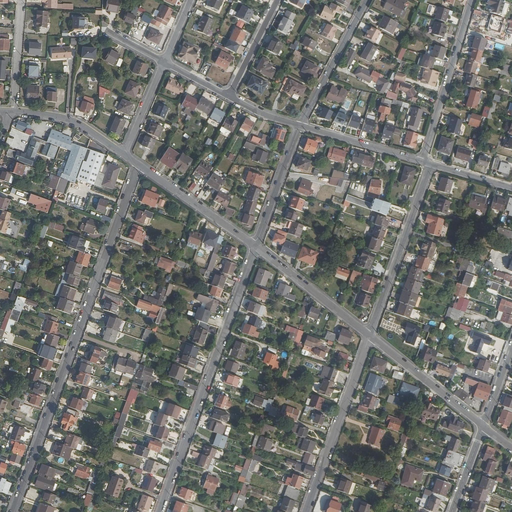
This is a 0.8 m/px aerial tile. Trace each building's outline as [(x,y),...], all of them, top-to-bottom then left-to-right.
[(46,3),(45,9),(74,11),(74,6),(64,6),(64,7),(58,7),(58,0),(44,0),(44,3),(46,3)] [(119,12),(121,1),(116,0),(110,0),(108,10),(119,12)] [(218,11),(223,0),(208,0),(209,0),(211,1),(208,7),(218,11)] [(401,9),(406,1),(403,0),(396,0),(390,11),(398,15),(401,9)] [(488,0),(487,4),(490,4),(491,5),(489,11),(501,14),(504,3),(496,0),(488,0)] [(341,13),(343,9),(331,3),(329,8),(325,6),(320,16),(330,20),(332,17),(334,10),(336,11),(341,13)] [(173,10),(163,5),(155,20),(161,24),(166,27),(170,19),(169,18),(170,16),(173,10)] [(243,6),(238,18),(249,23),(255,12),(243,6)] [(445,22),(449,10),(438,6),(434,19),(445,22)] [(47,28),(48,12),(37,11),(37,28),(47,28)] [(279,30),(287,34),(294,22),(297,16),(289,11),(285,17),(283,21),(282,21),(280,26),(281,26),(279,30)] [(133,24),(136,16),(127,13),(124,20),(133,24)] [(141,21),(150,23),(151,18),(142,15),(141,21)] [(379,28),(390,34),(396,22),(384,16),(382,20),(384,21),(382,25),(381,24),(379,28)] [(213,21),(203,17),(196,31),(207,35),(213,21)] [(499,33),(503,21),(491,17),(487,29),(499,33)] [(155,20),(153,19),(151,23),(159,27),(161,24),(155,20)] [(74,20),(74,31),(89,32),(89,20),(74,20)] [(442,37),(446,25),(435,22),(432,34),(442,37)] [(331,36),(335,29),(327,25),(321,35),(331,40),(332,37),(331,36)] [(375,43),(381,32),(371,27),(369,31),(368,33),(367,32),(364,37),(375,43)] [(152,29),(148,39),(158,44),(163,35),(152,29)] [(237,29),(232,40),(241,45),(244,39),(246,34),(237,29)] [(0,51),(9,52),(10,37),(1,36),(1,40),(0,39),(0,51)] [(483,51),(486,40),(476,36),(475,40),(474,39),(471,48),(473,48),(483,51)] [(313,50),(317,42),(305,37),(301,44),(313,50)] [(274,40),(268,50),(278,55),(283,45),(274,40)] [(41,44),(30,43),(30,54),(40,55),(41,44)] [(230,50),(215,43),(214,45),(229,53),(230,50)] [(372,56),(377,47),(368,43),(363,51),(372,56)] [(195,62),(199,52),(193,50),(194,48),(186,44),(180,57),(188,61),(189,59),(195,62)] [(441,60),(445,48),(435,45),(431,57),(441,60)] [(71,47),(52,48),(53,59),(68,57),(68,56),(71,56),(71,47)] [(84,47),(83,57),(96,58),(97,49),(84,47)] [(479,63),(483,51),(473,48),(469,60),(478,63),(479,63)] [(115,67),(120,57),(115,54),(116,52),(112,50),(106,61),(115,67)] [(292,56),(299,58),(302,52),(295,50),(292,56)] [(372,56),(363,51),(360,57),(369,62),(372,56)] [(233,57),(223,52),(217,64),(227,69),(233,57)] [(431,70),(434,58),(431,57),(424,54),(420,66),(425,68),(431,70)] [(474,75),(478,63),(469,60),(468,60),(464,72),(468,73),(474,75)] [(39,77),(40,62),(29,61),(28,77),(39,77)] [(139,61),(134,72),(144,77),(149,66),(139,61)] [(301,71),(312,77),(317,67),(306,61),(301,71)] [(263,62),(258,71),(273,78),(277,69),(263,62)] [(508,76),(511,66),(503,64),(501,70),(500,74),(508,76)] [(373,71),(371,73),(359,66),(354,74),(369,82),(371,80),(375,82),(379,84),(376,90),(382,93),(388,82),(381,78),(382,78),(383,76),(380,74),(373,71)] [(420,82),(428,84),(435,86),(439,72),(431,70),(425,68),(420,82)] [(466,82),(465,85),(471,87),(472,87),(474,88),(477,76),(474,75),(468,73),(465,82),(466,82)] [(262,94),(268,83),(254,76),(249,87),(262,94)] [(172,78),(167,89),(181,95),(182,92),(184,88),(185,86),(178,83),(175,81),(176,80),(172,78)] [(301,96),(305,88),(287,78),(280,91),(284,93),(284,91),(291,95),(293,92),(301,96)] [(135,97),(140,86),(131,81),(126,93),(135,97)] [(401,83),(400,84),(395,82),(392,91),(397,92),(398,89),(406,92),(409,97),(408,100),(415,102),(418,95),(416,94),(414,90),(411,89),(412,87),(401,83)] [(39,99),(40,87),(29,86),(28,99),(39,99)] [(335,90),(336,88),(332,86),(327,96),(342,104),(348,92),(341,88),(340,92),(335,90)] [(475,109),(481,90),(474,88),(472,87),(471,87),(466,106),(475,109)] [(56,102),(57,89),(49,88),(48,102),(56,102)] [(99,88),(99,97),(105,97),(105,93),(109,93),(109,89),(99,88)] [(507,98),(509,94),(496,90),(494,94),(507,98)] [(197,108),(200,102),(189,96),(183,106),(195,112),(197,108)] [(200,102),(197,108),(206,113),(211,104),(202,99),(200,102)] [(84,102),(77,100),(76,106),(82,107),(81,111),(89,114),(91,109),(93,110),(95,106),(92,105),(84,102)] [(129,114),(134,105),(124,100),(119,110),(129,114)] [(156,114),(165,119),(170,108),(160,104),(156,114)] [(388,114),(390,109),(388,108),(379,106),(378,111),(380,112),(379,117),(379,119),(383,120),(384,113),(388,114)] [(323,107),(319,117),(329,121),(333,111),(323,107)] [(418,128),(423,110),(413,107),(410,116),(408,116),(407,121),(408,121),(407,125),(418,128)] [(226,113),(216,108),(210,118),(220,123),(226,113)] [(355,121),(358,113),(348,109),(345,117),(355,121)] [(478,127),(481,116),(472,114),(470,122),(471,123),(471,125),(478,127)] [(117,117),(111,130),(120,134),(127,121),(117,117)] [(449,126),(447,132),(459,136),(460,130),(459,130),(462,121),(451,117),(449,122),(450,122),(449,126)] [(371,133),(375,121),(374,120),(366,118),(365,118),(361,130),(371,133)] [(227,119),(223,127),(234,133),(239,123),(234,120),(233,122),(230,120),(227,119)] [(250,132),(255,123),(247,119),(242,128),(250,132)] [(151,130),(149,134),(159,138),(160,137),(164,128),(164,127),(153,123),(151,130)] [(391,139),(395,126),(385,123),(381,136),(387,138),(391,139)] [(57,151),(59,152),(63,144),(39,134),(23,128),(22,129),(19,127),(16,134),(24,137),(23,139),(32,142),(27,155),(10,149),(7,156),(32,166),(39,149),(45,151),(41,160),(52,164),(57,151)] [(65,138),(41,128),(40,131),(39,134),(63,144),(65,138)] [(282,141),(285,132),(273,128),(270,137),(282,141)] [(416,140),(418,134),(416,133),(407,131),(403,144),(415,148),(417,143),(416,142),(416,140)] [(268,145),(269,141),(266,141),(268,136),(263,135),(261,140),(250,135),(247,141),(248,141),(267,148),(268,145)] [(157,140),(147,136),(143,146),(153,150),(157,140)] [(208,137),(205,144),(210,146),(213,140),(208,137)] [(239,149),(242,139),(237,137),(234,147),(239,149)] [(449,154),(453,141),(441,137),(437,151),(449,154)] [(511,139),(509,138),(508,143),(505,142),(503,148),(511,150),(511,139)] [(313,154),(317,143),(308,139),(304,150),(313,154)] [(476,141),(472,140),(469,139),(468,144),(474,146),(474,147),(477,148),(479,142),(476,141)] [(252,150),(255,144),(246,141),(243,147),(252,150)] [(87,152),(74,147),(71,154),(63,177),(76,182),(80,171),(87,152)] [(343,163),(346,152),(330,147),(326,158),(343,163)] [(468,161),(471,151),(458,147),(455,157),(468,161)] [(161,161),(173,169),(175,166),(182,156),(170,148),(161,161)] [(258,149),(253,160),(263,164),(268,153),(258,149)] [(87,152),(80,171),(76,182),(92,188),(103,157),(91,153),(87,152)] [(230,152),(226,158),(232,161),(236,156),(230,152)] [(361,165),(364,155),(353,152),(350,162),(361,165)] [(182,156),(175,166),(180,169),(186,173),(194,161),(183,154),(182,156)] [(371,168),(374,158),(364,155),(361,165),(371,168)] [(487,167),(489,159),(483,157),(480,155),(477,164),(487,167)] [(296,167),(307,171),(311,161),(300,157),(296,167)] [(501,162),(501,160),(494,158),(491,168),(508,173),(509,171),(510,167),(510,165),(501,162)] [(207,178),(214,169),(203,161),(198,170),(205,175),(204,176),(207,178)] [(14,163),(11,172),(22,176),(23,172),(24,173),(26,167),(14,163)] [(105,176),(99,174),(95,186),(102,188),(103,184),(113,188),(120,169),(109,165),(105,176)] [(412,177),(414,169),(405,167),(400,183),(410,186),(413,177),(412,177)] [(343,179),(344,173),(333,170),(331,177),(343,179)] [(4,171),(1,180),(9,182),(12,174),(4,171)] [(260,181),(261,177),(249,172),(245,182),(260,187),(261,182),(260,181)] [(226,182),(214,174),(208,183),(221,192),(226,182)] [(61,178),(55,176),(50,188),(56,190),(61,178)] [(449,194),(453,181),(447,179),(445,178),(442,177),(440,184),(439,184),(437,191),(449,194)] [(56,203),(59,192),(60,192),(64,183),(67,184),(68,181),(61,178),(56,190),(52,202),(53,202),(56,203)] [(309,190),(312,183),(302,179),(297,191),(307,195),(308,194),(311,196),(313,191),(309,190)] [(378,200),(381,181),(371,179),(370,184),(367,196),(378,200)] [(256,203),(261,190),(251,186),(246,199),(248,200),(256,203)] [(160,195),(148,191),(143,202),(155,207),(160,195)] [(227,207),(231,197),(219,191),(214,200),(224,205),(223,206),(227,208),(227,207)] [(38,210),(48,214),(52,202),(44,199),(35,196),(32,194),(29,201),(40,205),(40,206),(38,210)] [(484,205),(486,198),(485,198),(472,194),(471,194),(468,207),(482,211),(481,212),(485,213),(487,206),(484,205)] [(301,211),(304,200),(291,195),(289,201),(290,202),(288,206),(301,211)] [(502,211),(506,200),(497,198),(498,196),(494,195),(490,208),(502,211)] [(1,197),(0,199),(0,209),(6,212),(10,200),(1,197)] [(446,215),(450,201),(442,199),(441,202),(439,202),(438,202),(435,211),(446,215)] [(99,206),(97,210),(105,213),(109,202),(102,200),(101,202),(103,203),(101,207),(99,206)] [(253,216),(257,203),(256,203),(248,200),(243,213),(253,216)] [(232,217),(234,210),(227,207),(227,208),(225,214),(232,217)] [(294,222),(297,213),(289,210),(285,219),(293,221),(294,222)] [(136,221),(144,224),(148,214),(140,211),(136,221)] [(251,227),(254,217),(253,216),(243,213),(241,220),(242,221),(242,223),(246,225),(246,226),(251,227)] [(439,236),(444,219),(428,214),(425,222),(429,223),(426,233),(439,236)] [(385,229),(389,220),(377,216),(374,224),(376,225),(385,229)] [(96,221),(91,219),(90,222),(88,221),(84,230),(94,234),(97,225),(95,224),(96,223),(96,221)] [(299,237),(303,225),(294,222),(293,221),(288,233),(299,237)] [(143,243),(147,235),(142,233),(143,228),(135,225),(130,239),(138,242),(143,243)] [(383,237),(385,229),(376,225),(371,237),(372,237),(381,240),(383,237)] [(511,238),(511,237),(511,231),(498,227),(496,233),(511,238)] [(199,249),(204,235),(197,232),(197,234),(192,232),(189,241),(189,242),(188,245),(199,249)] [(218,242),(220,236),(208,232),(204,243),(216,248),(218,242)] [(473,248),(477,237),(471,235),(468,246),(473,248)] [(86,241),(72,236),(68,247),(81,252),(85,253),(86,249),(84,248),(86,241)] [(379,246),(381,240),(372,237),(368,249),(377,252),(379,246)] [(430,260),(436,244),(427,240),(425,245),(423,244),(421,248),(424,249),(422,256),(430,260)] [(294,257),(298,247),(284,241),(280,251),(290,255),(294,256),(294,257)] [(232,256),(231,259),(238,262),(241,254),(227,249),(223,247),(221,254),(223,255),(223,253),(232,256)] [(313,264),(317,254),(303,248),(299,259),(305,261),(306,259),(308,260),(307,262),(313,264)] [(358,265),(369,269),(374,255),(363,251),(361,257),(360,257),(358,265)] [(81,252),(77,263),(83,266),(87,267),(91,255),(85,253),(81,252)] [(426,272),(430,260),(422,256),(418,255),(414,267),(426,272)] [(469,261),(462,258),(463,258),(459,256),(456,263),(460,264),(458,270),(465,272),(468,265),(469,261)] [(177,263),(162,257),(160,262),(165,264),(164,268),(168,269),(169,265),(175,267),(177,263)] [(21,270),(26,272),(30,260),(25,259),(21,270)] [(233,276),(237,264),(228,261),(226,267),(227,268),(225,273),(233,276)] [(77,263),(72,262),(68,273),(70,274),(72,275),(79,277),(83,266),(77,263)] [(471,275),(474,267),(473,266),(468,265),(465,272),(470,274),(471,275)] [(426,272),(414,267),(411,266),(407,278),(418,282),(420,275),(424,277),(426,272)] [(347,277),(349,271),(337,267),(335,273),(336,273),(347,277)] [(261,269),(255,287),(257,288),(265,291),(272,273),(261,269)] [(351,286),(356,271),(353,270),(348,285),(351,286)] [(504,279),(506,274),(495,270),(494,272),(496,273),(494,276),(504,279)] [(472,277),(472,275),(471,275),(470,274),(465,272),(461,284),(468,287),(471,280),(473,281),(474,278),(472,277)] [(226,277),(217,273),(213,285),(214,286),(223,289),(225,284),(224,284),(226,277)] [(77,287),(80,278),(79,277),(72,275),(70,274),(67,283),(77,287)] [(125,281),(107,274),(105,279),(111,281),(109,287),(119,290),(123,282),(124,282),(125,281)] [(372,293),(377,279),(364,274),(360,286),(362,287),(361,290),(372,293)] [(417,295),(421,283),(418,282),(407,278),(403,290),(417,295)] [(16,282),(12,293),(17,295),(21,283),(16,282)] [(497,292),(499,285),(492,282),(490,289),(497,292)] [(281,283),(277,294),(294,300),(296,296),(289,293),(291,287),(281,283)] [(463,298),(468,287),(461,284),(460,288),(457,296),(459,297),(463,298)] [(72,302),(76,290),(64,285),(60,297),(72,302)] [(223,289),(214,286),(211,295),(220,298),(223,289)] [(144,308),(142,313),(158,319),(157,322),(159,323),(165,310),(166,310),(167,308),(166,308),(167,306),(163,304),(166,295),(170,297),(172,291),(168,290),(161,288),(157,299),(147,295),(145,301),(140,299),(139,303),(157,310),(156,312),(144,308)] [(265,291),(257,288),(254,296),(266,300),(269,292),(265,291)] [(414,307),(418,295),(417,295),(403,290),(402,294),(403,294),(400,302),(413,307),(414,307)] [(118,304),(118,305),(121,306),(122,302),(119,301),(121,296),(106,291),(103,299),(106,300),(118,304)] [(366,308),(370,296),(360,293),(356,304),(366,308)] [(219,300),(201,294),(199,300),(205,302),(203,308),(211,311),(216,313),(218,305),(217,305),(219,300)] [(20,311),(25,298),(17,295),(13,307),(13,308),(20,311)] [(55,309),(68,314),(69,311),(73,302),(72,302),(60,297),(59,297),(55,309)] [(465,302),(466,299),(459,297),(457,304),(454,303),(453,308),(461,311),(465,312),(468,303),(465,302)] [(24,303),(36,308),(38,303),(26,298),(24,303)] [(511,302),(501,299),(498,307),(502,309),(501,312),(503,313),(510,315),(511,312),(510,312),(511,308),(511,302)] [(115,313),(118,305),(118,304),(106,300),(103,309),(115,313)] [(252,302),(248,311),(262,316),(264,312),(260,310),(261,306),(252,302)] [(409,318),(413,307),(400,302),(396,314),(409,318)] [(449,317),(453,308),(449,306),(444,318),(448,320),(449,317)] [(207,323),(211,311),(203,308),(199,307),(195,319),(201,321),(207,323)] [(16,321),(20,311),(13,308),(12,310),(9,319),(16,321)] [(313,308),(310,316),(319,319),(322,311),(313,308)] [(457,320),(461,311),(453,308),(449,317),(457,320)] [(511,325),(511,316),(510,315),(503,313),(500,321),(511,325)] [(106,327),(107,328),(116,331),(120,319),(110,315),(106,327)] [(253,316),(250,325),(257,327),(261,328),(263,320),(253,316)] [(56,329),(58,323),(47,319),(43,331),(48,333),(55,336),(56,332),(54,331),(55,328),(56,329)] [(207,323),(201,321),(194,341),(204,345),(211,324),(207,323)] [(250,325),(244,323),(242,329),(244,330),(244,332),(254,336),(255,335),(259,336),(260,332),(256,330),(257,327),(250,325)] [(405,331),(409,333),(406,342),(413,345),(419,328),(407,323),(405,331)] [(300,329),(287,325),(286,330),(298,334),(300,329)] [(107,328),(103,340),(113,343),(117,331),(116,331),(107,328)] [(341,336),(340,340),(350,344),(350,341),(353,335),(354,332),(344,328),(342,333),(340,333),(340,335),(341,336)] [(145,329),(142,339),(147,341),(151,331),(145,329)] [(330,331),(328,339),(335,341),(337,334),(330,331)] [(48,333),(44,344),(55,348),(59,337),(55,336),(48,333)] [(491,338),(478,333),(473,347),(472,347),(470,351),(478,354),(480,349),(481,350),(483,343),(489,345),(491,338)] [(311,336),(308,345),(325,351),(327,347),(318,344),(319,339),(311,336)] [(237,342),(233,355),(243,358),(247,345),(237,342)] [(186,343),(182,354),(195,359),(199,348),(186,343)] [(308,345),(306,344),(305,347),(311,349),(310,351),(316,353),(319,353),(318,355),(321,356),(321,357),(323,358),(324,357),(325,357),(326,356),(328,357),(330,353),(325,351),(308,345)] [(435,355),(439,346),(434,344),(432,350),(424,347),(423,350),(435,355)] [(56,358),(58,350),(48,347),(45,355),(56,358)] [(94,349),(89,361),(92,362),(95,363),(97,356),(99,357),(103,358),(103,356),(105,357),(105,355),(104,354),(105,352),(94,349)] [(433,362),(435,355),(423,350),(422,350),(419,358),(425,360),(425,359),(433,362)] [(269,353),(265,362),(275,365),(278,356),(269,353)] [(195,364),(197,359),(195,359),(182,354),(180,359),(181,359),(180,364),(192,368),(194,364),(195,364)] [(376,357),(372,368),(384,373),(388,361),(376,357)] [(49,370),(52,361),(44,358),(41,367),(49,370)] [(79,370),(80,371),(89,374),(91,366),(90,366),(92,362),(89,361),(81,358),(80,362),(81,362),(80,366),(79,370)] [(124,371),(128,360),(124,359),(124,360),(119,358),(115,369),(124,372),(124,371)] [(485,373),(490,361),(480,358),(476,369),(485,373)] [(128,359),(128,360),(124,371),(133,374),(137,363),(132,361),(132,360),(128,359)] [(230,360),(227,369),(237,372),(238,372),(244,374),(245,371),(242,370),(242,371),(238,369),(241,363),(230,360)] [(185,375),(187,369),(173,364),(169,376),(180,380),(182,374),(185,375)] [(135,377),(149,382),(154,371),(139,365),(135,377)] [(339,369),(326,365),(322,377),(326,378),(334,381),(339,369)] [(37,382),(41,370),(31,367),(27,378),(36,382),(37,382)] [(76,378),(74,382),(91,388),(95,376),(89,374),(80,371),(77,379),(76,378)] [(396,371),(394,376),(402,379),(404,375),(399,373),(400,372),(396,371)] [(372,373),(367,389),(378,393),(384,376),(372,373)] [(231,374),(228,383),(238,387),(242,378),(231,374)] [(273,383),(272,385),(279,388),(284,376),(281,375),(277,385),(273,383)] [(135,377),(131,389),(135,390),(136,388),(135,388),(136,384),(141,385),(139,392),(145,394),(149,382),(135,377)] [(334,381),(326,378),(321,393),(331,397),(336,382),(334,381)] [(485,400),(491,386),(466,378),(464,383),(473,386),(471,393),(474,394),(473,396),(485,400)] [(44,389),(46,385),(37,382),(36,382),(33,390),(41,393),(43,389),(44,389)] [(197,390),(198,387),(192,385),(184,382),(183,386),(197,390)] [(422,388),(406,382),(402,393),(417,399),(422,388)] [(84,388),(81,398),(90,401),(94,391),(84,388)] [(463,390),(462,392),(458,389),(454,394),(461,400),(468,405),(472,400),(468,398),(470,396),(463,390)] [(365,400),(363,405),(370,407),(374,409),(379,397),(369,393),(367,398),(366,401),(365,400)] [(39,405),(42,397),(32,394),(30,402),(39,405)] [(215,406),(224,409),(228,397),(219,394),(215,406)] [(326,398),(314,394),(310,405),(320,409),(322,403),(324,403),(326,398)] [(511,395),(507,394),(503,406),(504,406),(511,409),(511,395)] [(257,396),(255,403),(263,406),(265,399),(257,396)] [(70,403),(68,407),(80,411),(83,401),(73,397),(71,403),(70,403)] [(33,407),(14,400),(12,405),(19,407),(18,409),(31,414),(33,407)] [(427,402),(423,414),(437,419),(441,410),(432,407),(433,404),(427,402)] [(170,417),(177,420),(179,415),(177,415),(180,407),(175,405),(169,403),(164,415),(168,416),(170,417)] [(143,419),(144,412),(140,411),(141,405),(134,404),(132,417),(143,419)] [(289,406),(285,416),(296,420),(300,409),(289,406)] [(511,416),(511,409),(504,406),(498,423),(503,425),(505,425),(508,427),(511,416)] [(77,412),(67,409),(66,414),(64,418),(63,418),(61,423),(62,423),(60,427),(63,428),(63,430),(65,431),(66,430),(69,431),(71,426),(77,412)] [(215,410),(212,418),(225,423),(228,414),(215,410)] [(318,412),(315,421),(323,424),(326,415),(318,412)] [(163,428),(168,416),(164,415),(159,413),(155,425),(163,428)] [(392,420),(389,427),(400,431),(404,419),(391,414),(389,419),(392,420)] [(451,423),(450,427),(463,432),(466,424),(457,421),(458,418),(454,416),(451,423)] [(212,422),(210,430),(220,434),(221,434),(224,426),(212,422)] [(10,438),(19,442),(22,436),(23,432),(25,432),(26,429),(15,425),(10,438)] [(309,430),(294,425),(291,432),(302,436),(306,437),(309,430)] [(381,447),(387,430),(374,425),(373,430),(374,430),(370,443),(381,447)] [(165,442),(169,430),(163,428),(158,439),(165,441),(165,442)] [(64,444),(68,446),(75,449),(79,437),(71,434),(68,433),(66,437),(67,438),(66,442),(65,441),(64,444)] [(220,441),(218,447),(223,449),(227,437),(221,434),(220,434),(218,441),(220,441)] [(463,440),(448,434),(443,446),(451,449),(458,452),(463,440)] [(302,436),(299,445),(307,451),(313,453),(317,441),(306,437),(302,436)] [(269,451),(272,441),(261,437),(257,447),(269,451)] [(159,452),(162,443),(155,440),(153,443),(150,442),(147,447),(159,452)] [(22,455),(26,446),(16,442),(12,451),(22,455)] [(58,442),(54,454),(64,458),(68,446),(64,444),(58,442)] [(156,457),(158,452),(135,444),(133,449),(134,449),(133,453),(146,458),(147,454),(156,457)] [(204,450),(203,454),(211,457),(213,458),(216,449),(206,446),(204,450)] [(458,452),(451,449),(446,461),(456,465),(461,453),(458,452)] [(19,464),(22,456),(13,453),(10,460),(19,464)] [(199,461),(197,466),(207,469),(211,457),(203,454),(200,453),(199,458),(200,458),(199,461)] [(501,455),(494,453),(488,471),(493,472),(495,465),(497,466),(501,455)] [(145,471),(155,475),(158,467),(158,466),(160,463),(148,459),(145,471)] [(313,476),(315,469),(288,459),(287,462),(296,466),(295,469),(313,476)] [(446,461),(445,460),(441,472),(451,476),(454,469),(455,469),(456,465),(446,461)] [(77,467),(75,475),(86,479),(87,478),(87,476),(89,477),(92,468),(85,466),(85,465),(75,462),(74,466),(77,467)] [(54,468),(42,464),(39,472),(38,475),(55,481),(56,478),(51,477),(51,476),(53,472),(62,475),(63,471),(54,468)] [(422,480),(425,469),(409,464),(403,482),(413,485),(416,478),(422,480)] [(210,476),(211,474),(209,473),(204,486),(208,488),(206,492),(213,494),(219,479),(210,476)] [(301,483),(303,477),(294,474),(290,486),(295,488),(298,489),(300,482),(301,483)] [(392,481),(375,475),(374,478),(381,481),(379,487),(385,489),(387,483),(391,484),(392,481)] [(482,482),(481,486),(491,490),(492,490),(496,479),(493,478),(487,475),(484,482),(483,481),(482,482)] [(37,485),(36,486),(44,489),(47,480),(37,476),(35,484),(37,485)] [(119,487),(122,479),(112,476),(106,493),(117,497),(120,488),(119,487)] [(142,489),(152,492),(157,480),(146,476),(142,489)] [(351,484),(343,478),(342,478),(337,489),(348,493),(351,484)] [(437,492),(435,497),(443,499),(446,501),(448,496),(447,496),(452,482),(440,478),(436,491),(437,492)] [(11,483),(2,479),(0,483),(0,491),(7,494),(8,490),(11,483)] [(289,499),(291,500),(291,498),(296,500),(300,491),(295,489),(295,488),(290,486),(288,485),(284,497),(286,498),(289,499)] [(487,502),(491,490),(481,486),(480,486),(477,494),(478,494),(477,498),(487,502)] [(193,491),(182,487),(179,495),(190,500),(193,491)] [(56,495),(45,491),(42,500),(53,503),(56,495)] [(93,495),(87,493),(86,496),(84,502),(83,505),(88,507),(93,495)] [(139,511),(147,511),(153,498),(143,495),(138,508),(137,511),(139,511)] [(234,495),(231,505),(235,506),(239,497),(234,495)] [(437,511),(438,511),(443,499),(435,497),(433,496),(429,509),(437,511)] [(244,498),(241,508),(251,511),(254,511),(256,510),(256,509),(249,507),(246,506),(248,501),(248,500),(244,498)] [(289,500),(289,499),(286,498),(282,508),(286,509),(290,511),(294,502),(289,500)] [(337,511),(341,503),(331,500),(326,511),(337,511)] [(482,511),(485,504),(474,500),(470,511),(473,511),(482,511)] [(369,511),(371,505),(361,501),(357,511),(369,511)] [(177,502),(174,510),(178,511),(186,511),(189,506),(177,502)] [(41,503),(37,511),(52,511),(54,507),(41,503)]
